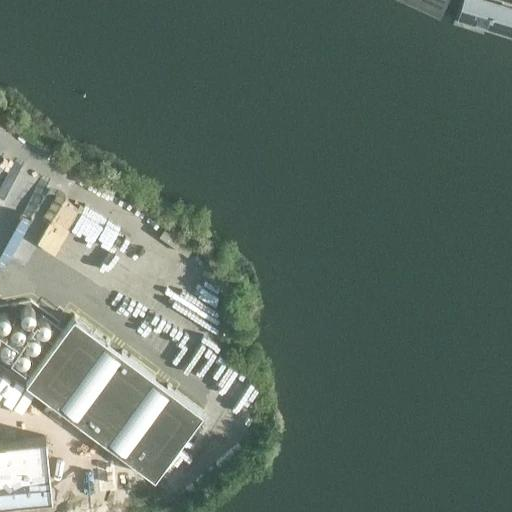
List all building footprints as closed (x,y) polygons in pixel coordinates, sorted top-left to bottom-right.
[(424,0),(443,8),(447,0),(424,0)] [(511,38),(511,6),(495,0),(463,0),(457,18),(511,38)] [(0,163),(0,211),(20,174),(10,169),(15,160),(5,154),(0,163)] [(125,228),(83,203),(72,221),(60,213),(53,225),(68,234),(67,236),(105,260),(125,228)] [(72,315),(25,380),(156,474),(203,409),(72,315)] [(0,506),(51,501),(46,441),(0,445),(0,506)] [(142,474),(101,480),(104,503),(145,498),(142,474)]
